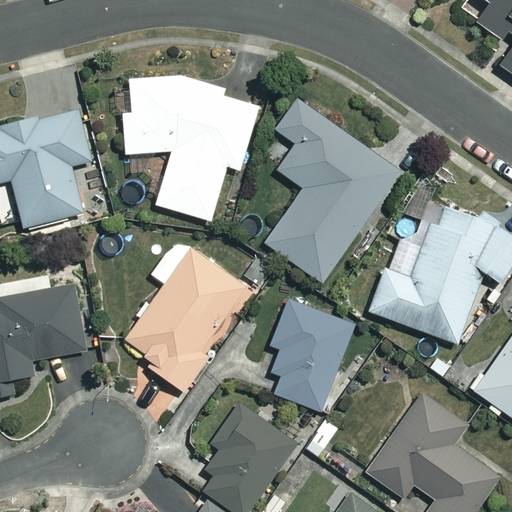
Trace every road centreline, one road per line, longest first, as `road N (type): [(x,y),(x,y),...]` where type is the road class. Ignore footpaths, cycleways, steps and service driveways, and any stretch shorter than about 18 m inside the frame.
road 1 (residential): [(511,145),(359,38),(228,0)]
road 2 (residential): [(153,0),(0,33)]
